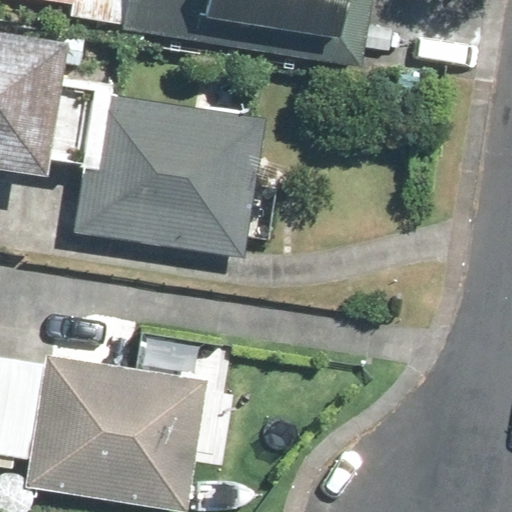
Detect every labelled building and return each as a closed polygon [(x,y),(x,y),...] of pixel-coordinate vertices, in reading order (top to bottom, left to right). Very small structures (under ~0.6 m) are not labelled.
[(66,0),(65,12),(96,17),(98,0),(66,0)] [(98,0),(96,17),(121,20),(120,24),(360,61),(369,0),(98,0)] [(58,72),(64,32),(0,22),(0,162),(40,168),(43,152),(65,155),(77,75),(58,72)] [(132,59),(160,62),(161,47),(134,44),(132,59)] [(65,155),(81,158),(71,229),(240,255),(260,116),(108,92),(109,79),(77,75),(65,155)] [(0,450),(26,455),(21,484),(183,511),(204,377),(42,350),(41,362),(9,355),(0,412),(0,450)] [(0,354),(0,412),(9,355),(0,354)]
